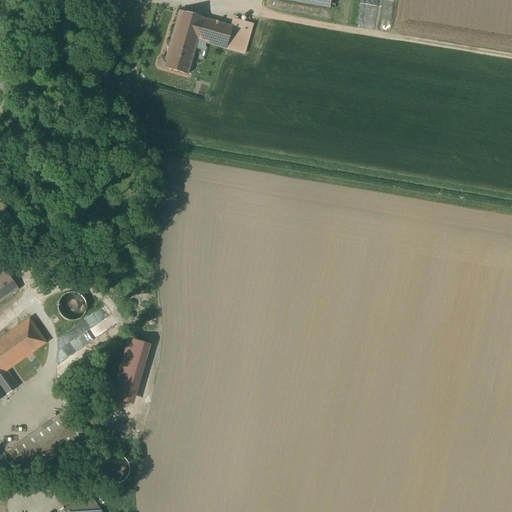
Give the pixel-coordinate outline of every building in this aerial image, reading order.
[(204,18),(179,11),(172,34),(197,41),(204,19),(204,18)] [(231,26),(204,19),(197,41),(204,43),(226,49),(232,26),(231,26)] [(252,25),(233,19),(231,26),(232,26),(226,49),(244,54),(252,25)] [(197,41),(172,34),(165,59),(162,58),(160,59),(159,65),(159,67),(163,67),(163,68),(188,75),(195,48),(202,50),(204,43),(197,41)] [(4,271),(0,274),(0,301),(17,290),(4,271)] [(76,293),(74,293),(71,292),(69,293),(67,293),(65,294),(64,295),(62,296),(61,298),(59,300),(59,301),(58,303),(58,305),(57,307),(58,309),(58,311),(59,313),(60,314),(61,316),(63,318),(65,319),(67,321),(70,321),(72,321),(74,321),(76,320),(78,320),(80,319),(81,317),(82,317),(83,316),(84,314),(85,312),(86,311),(86,309),(86,307),(86,305),(86,303),(85,301),(84,299),(82,297),(80,295),(78,294),(76,293)] [(95,335),(112,328),(108,319),(91,327),(95,335)] [(29,320),(0,340),(0,374),(6,371),(45,343),(29,320)] [(77,357),(99,343),(91,330),(63,346),(68,354),(73,351),(77,357)] [(113,398),(136,404),(152,343),(129,337),(113,398)] [(0,374),(0,399),(18,387),(6,371),(0,374)] [(66,411),(8,451),(26,476),(83,436),(66,411)] [(114,455),(112,456),(110,456),(108,457),(106,458),(105,459),(104,460),(102,462),(102,464),(101,466),(101,467),(100,468),(100,470),(101,472),(101,474),(102,476),(103,478),(104,480),(106,481),(108,482),(109,483),(111,484),(113,484),(115,484),(118,484),(120,483),(122,482),(123,482),(124,480),(126,479),(127,477),(128,474),(129,473),(129,471),(129,469),(129,467),(129,466),(128,465),(128,463),(127,462),(126,460),(124,459),(122,457),(121,457),(119,456),(116,455),(114,455)] [(100,511),(87,494),(61,511),(100,511)]
